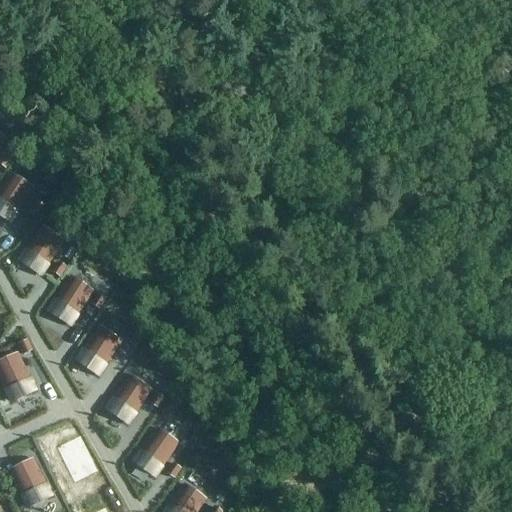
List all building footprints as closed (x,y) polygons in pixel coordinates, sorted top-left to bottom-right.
[(3,155),(0,158),(0,166),(4,169),(10,160),(3,155)] [(10,175),(0,189),(0,216),(10,222),(32,189),(10,175)] [(34,202),(28,211),(35,216),(42,207),(34,202)] [(62,242),(41,228),(19,261),(40,275),(62,242)] [(57,264),(51,273),(58,278),(65,269),(57,264)] [(91,292),(70,278),(48,312),(70,326),(91,292)] [(97,295),(91,304),(98,309),(104,300),(97,295)] [(98,329),(76,362),(98,377),(120,344),(98,329)] [(134,334),(128,342),(136,348),(142,340),(134,334)] [(24,344),(16,348),(20,357),(29,353),(24,344)] [(27,368),(0,380),(0,385),(12,411),(41,398),(27,368)] [(128,425),(151,392),(129,377),(107,410),(128,425)] [(155,394),(149,403),(157,409),(163,399),(155,394)] [(6,417),(7,416),(0,407),(0,438),(14,425),(6,417)] [(155,478),(178,445),(156,430),(133,463),(155,478)] [(76,439),(51,450),(72,492),(96,480),(76,439)] [(200,444),(180,444),(182,479),(201,478),(200,444)] [(32,462),(9,473),(26,509),(50,497),(32,462)] [(197,511),(205,501),(183,487),(166,511),(197,511)]
